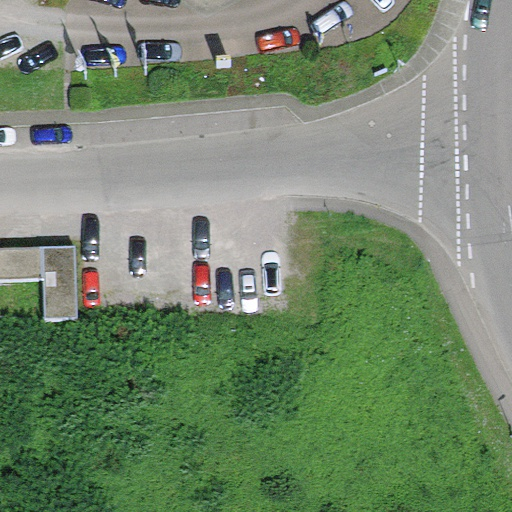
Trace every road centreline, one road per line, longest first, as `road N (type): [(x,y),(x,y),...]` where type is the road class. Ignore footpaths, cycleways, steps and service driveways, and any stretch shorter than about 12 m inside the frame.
road 1 (residential): [(507,141),(0,174)]
road 2 (residential): [(507,141),(505,0)]
